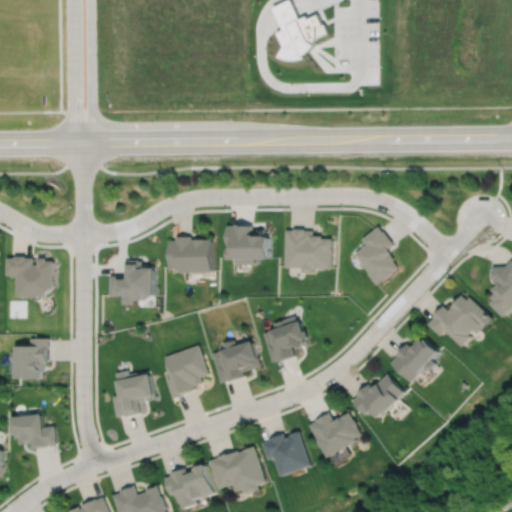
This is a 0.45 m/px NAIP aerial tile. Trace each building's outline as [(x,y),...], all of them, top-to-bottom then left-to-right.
[(230,225),(230,250),(232,250),(232,259),(240,259),(240,264),(260,264),(260,259),(274,259),(274,237),(269,237),(269,236),(269,229),(261,229),(261,231),(256,231),(256,225),(248,225),(248,224),(237,224),(237,225),(230,225)] [(381,226),(365,239),(369,244),(357,253),(372,272),(371,273),(380,284),(386,279),(387,280),(397,272),(396,271),(402,267),(397,260),(398,260),(394,254),(395,253),(392,248),(397,244),(387,231),(386,232),(381,226)] [(288,229),(287,267),(304,267),(304,272),(317,272),(317,268),(335,268),(336,238),(326,238),(326,236),(316,235),(316,230),(307,230),(307,228),(296,228),(296,229),(288,229)] [(171,240),(172,268),(179,268),(179,270),(183,270),(184,273),(216,272),(215,239),(208,239),(196,239),(194,239),(194,236),(178,236),(178,240),(171,240)] [(10,258),(10,275),(21,275),(21,297),(47,297),(58,286),(58,261),(50,261),(50,258),(42,258),(42,264),(37,264),(37,258),(29,258),(29,256),(18,256),(18,257),(10,258)] [(113,276),(113,296),(122,296),(122,297),(126,297),(126,304),(138,304),(138,300),(146,300),(146,297),(158,297),(158,268),(150,268),(150,266),(145,266),(145,261),(141,261),(141,260),(131,260),(131,261),(128,261),(128,276),(113,276)] [(495,266),(495,270),(494,270),(494,279),(495,279),(496,281),(500,286),(496,290),(498,292),(493,297),(496,300),(492,304),(507,317),(511,311),(511,262),(509,266),(495,266)] [(445,305),(435,317),(436,318),(430,324),(443,335),(447,330),(465,347),(474,337),(472,335),(476,330),(481,334),(487,327),(487,328),(496,319),(472,297),(470,300),(464,295),(450,310),(445,305)] [(266,333),(275,362),(282,359),(283,361),(298,356),(295,349),(300,347),(301,349),(308,346),(307,343),(308,342),(308,340),(312,339),(309,331),(307,332),(304,321),(300,323),(298,315),(275,322),(277,329),(266,333)] [(17,346),(17,352),(14,352),(14,363),(19,362),(19,380),(43,379),(43,373),(45,373),(45,371),(47,371),(47,363),(50,363),(50,347),(51,347),(51,338),(33,338),(33,346),(17,346)] [(214,353),(223,383),(231,380),(232,381),(247,377),(245,372),(263,366),(256,342),(239,347),(237,340),(224,344),(226,350),(214,353)] [(394,363),(415,382),(422,374),(423,375),(428,369),(431,372),(439,363),(436,361),(444,353),(430,340),(428,343),(426,341),(425,342),(422,340),(418,344),(420,346),(416,350),(410,344),(399,355),(400,356),(394,363)] [(166,357),(174,379),(169,381),(176,399),(185,396),(184,395),(197,390),(196,385),(197,385),(198,386),(205,383),(203,377),(211,374),(201,344),(166,357)] [(118,373),(122,395),(115,397),(119,417),(127,415),(127,417),(143,413),(140,399),(142,399),(143,402),(150,401),(149,399),(157,397),(153,375),(132,379),(131,370),(118,373)] [(356,401),(369,416),(375,410),(385,420),(391,415),(392,416),(407,402),(404,399),(410,393),(393,374),(377,389),(372,384),(360,395),(362,396),(356,401)] [(313,425),(320,438),(319,439),(324,449),(326,448),(331,459),(361,442),(359,439),(366,436),(361,427),(362,426),(359,421),(358,421),(353,413),(338,421),(333,412),(318,420),(319,422),(313,425)] [(14,418),(16,437),(20,436),(21,445),(34,443),(34,449),(51,447),(50,445),(58,444),(56,426),(46,427),(44,415),(14,418)] [(265,443),(271,460),(277,458),(284,477),(315,467),(303,431),(293,434),(293,437),(288,438),(287,434),(272,439),(273,440),(265,443)] [(212,461),(222,490),(236,485),(239,493),(247,490),(249,496),(263,491),(262,487),(270,484),(257,447),(246,450),(247,452),(242,453),(241,451),(237,453),(236,452),(220,457),(221,458),(212,461)] [(167,479),(173,496),(180,494),(185,510),(200,505),(200,503),(207,500),(207,499),(218,495),(208,466),(199,470),(193,472),(195,475),(191,477),(188,468),(173,473),(174,476),(167,479)] [(115,496),(120,511),(168,511),(168,510),(169,510),(165,498),(164,498),(159,486),(148,490),(149,492),(140,495),(137,485),(122,490),(123,493),(115,496)] [(112,511),(105,497),(99,500),(98,499),(83,506),(84,509),(83,510),(81,507),(71,511),(112,511)]
